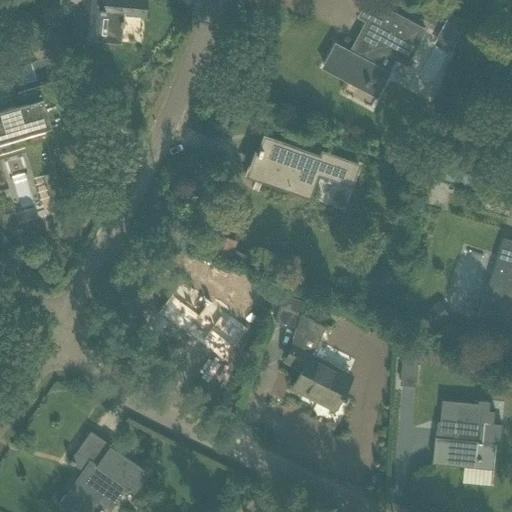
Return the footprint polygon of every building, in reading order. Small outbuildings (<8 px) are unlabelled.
[(59,0),(59,4),(76,6),(73,38),(98,41),(101,13),(144,17),(145,0),(59,0)] [(406,63),(424,29),(387,10),(378,25),(370,21),(353,53),(336,44),(324,67),(377,96),(390,73),(378,66),(386,52),(406,63)] [(54,171),(42,129),(44,129),(42,122),(48,120),(38,84),(8,92),(12,107),(0,110),(0,153),(24,146),(33,177),(54,171)] [(251,168),(249,175),(288,189),(309,197),(316,176),(350,188),(358,166),(321,152),(320,156),(282,143),(263,136),(257,152),(251,168)] [(421,158),(417,169),(432,173),(435,162),(421,158)] [(218,233),(209,254),(260,275),(265,263),(234,249),(237,242),(218,233)] [(511,241),(505,240),(480,316),(511,325),(511,321),(511,241)] [(178,286),(154,319),(221,369),(246,335),(178,286)] [(275,318),(274,321),(295,328),(291,340),(294,341),(284,361),(301,370),(292,388),(336,411),(342,399),(343,398),(345,399),(346,396),(344,395),(349,385),(346,384),(350,376),(311,356),(325,327),(299,314),(303,301),(290,297),(282,295),(275,318)] [(416,386),(420,350),(405,348),(402,384),(416,386)] [(455,432),(436,431),(433,463),(494,469),(497,442),(480,440),(484,404),(458,401),(455,432)] [(126,485),(134,491),(147,472),(109,446),(110,445),(90,431),(68,462),(82,471),(59,506),(67,511),(99,511),(110,498),(115,501),(126,485)]
